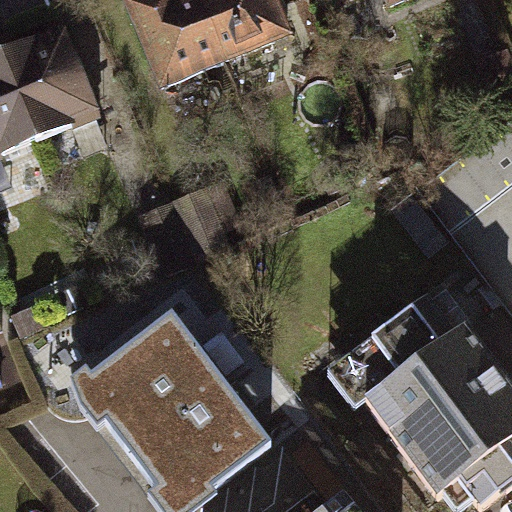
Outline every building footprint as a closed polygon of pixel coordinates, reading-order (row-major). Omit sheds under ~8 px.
[(280,0),(124,0),(163,87),(294,29),(280,0)] [(76,18),(0,51),(0,146),(111,98),(76,18)] [(183,290),(82,369),(184,498),(284,418),(183,290)] [(458,511),(471,511),(511,481),(511,358),(472,306),(441,329),(414,294),(338,351),(458,511)] [(393,511),(362,470),(306,511),(393,511)]
